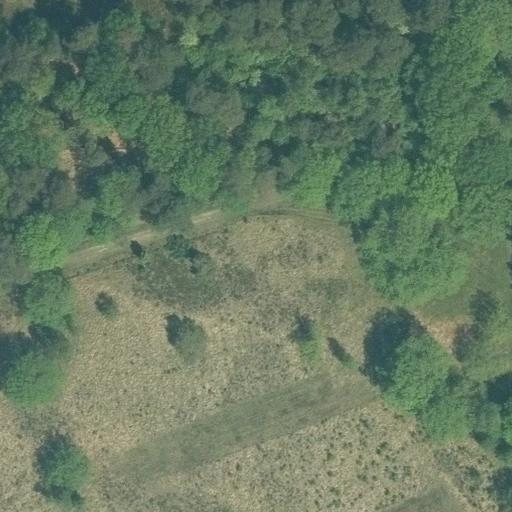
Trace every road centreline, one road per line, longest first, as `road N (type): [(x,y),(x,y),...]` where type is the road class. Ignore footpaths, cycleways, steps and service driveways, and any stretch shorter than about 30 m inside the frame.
road 1 (track): [(0,282),(511,129)]
road 2 (track): [(247,208),(445,239),(511,303)]
